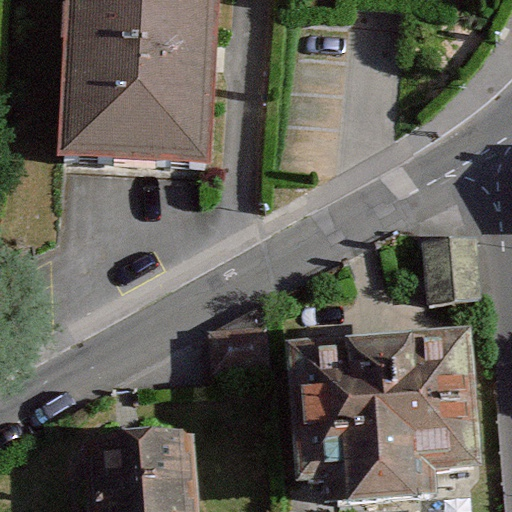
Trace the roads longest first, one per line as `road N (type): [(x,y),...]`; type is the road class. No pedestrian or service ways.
road 1 (residential): [(0,439),(511,134)]
road 2 (residential): [(511,334),(501,209),(511,174)]
